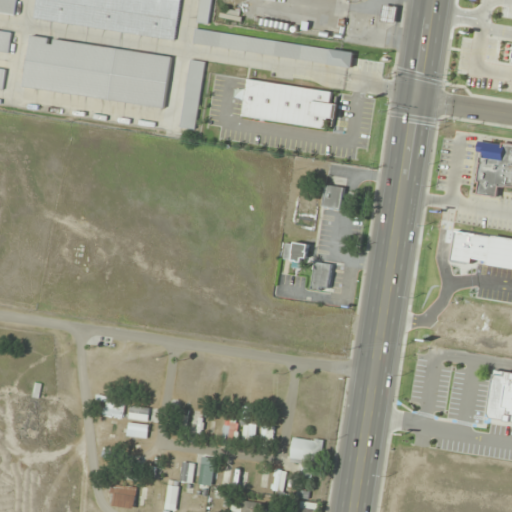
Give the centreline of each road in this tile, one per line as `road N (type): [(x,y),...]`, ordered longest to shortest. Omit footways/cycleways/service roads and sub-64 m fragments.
road 1 (secondary): [(355,511),(432,0)]
road 2 (residential): [(377,370),(0,312)]
road 3 (residential): [(173,338),(159,439),(277,457),(294,357)]
road 4 (residential): [(79,324),(97,485),(111,511)]
